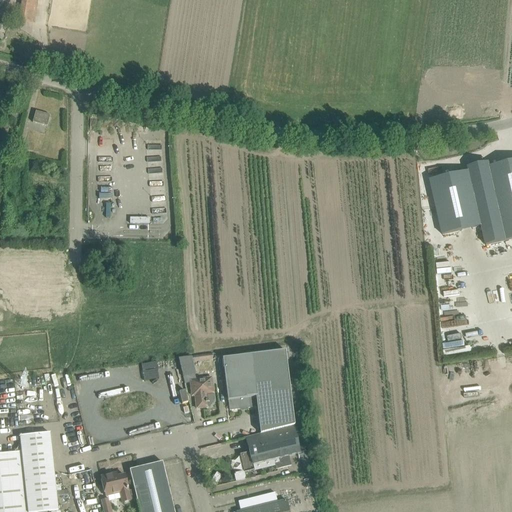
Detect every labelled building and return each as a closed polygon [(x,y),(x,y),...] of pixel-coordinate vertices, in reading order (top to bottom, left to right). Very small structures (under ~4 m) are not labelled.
[(0,0),(0,30),(1,29),(0,26),(3,21),(2,20),(3,18),(1,17),(9,0),(0,0)] [(36,10),(32,9),(21,8),(19,19),(34,22),(36,10)] [(47,127),(50,115),(35,111),(32,123),(47,127)] [(470,177),(431,185),(443,235),(482,226),(486,246),(511,239),(511,167),(491,172),(490,168),(469,173),(470,177)] [(222,358),(229,411),(239,410),(241,407),(246,407),(248,408),(257,407),(260,434),(293,426),(295,426),(285,351),(222,358)] [(122,366),(136,425),(165,417),(152,362),(122,366)] [(122,366),(92,370),(107,432),(136,425),(122,366)] [(206,395),(214,394),(212,378),(190,381),(191,391),(196,390),(197,396),(195,397),(196,409),(207,408),(206,395)] [(254,470),(253,465),(273,460),(276,470),(291,466),(289,456),(300,453),(293,426),(260,434),(246,438),(249,452),(240,455),(244,473),(254,470)] [(50,433),(32,435),(20,437),(21,445),(15,453),(0,454),(0,511),(48,511),(58,511),(50,433)] [(139,511),(174,511),(162,462),(129,470),(139,511)] [(131,503),(129,497),(128,491),(124,475),(117,477),(116,474),(115,473),(101,477),(106,496),(120,493),(122,499),(123,504),(131,503)] [(288,511),(286,500),(277,503),(275,493),(238,502),(241,511),(239,511),(288,511)] [(103,511),(111,511),(108,500),(101,502),(103,511)]
